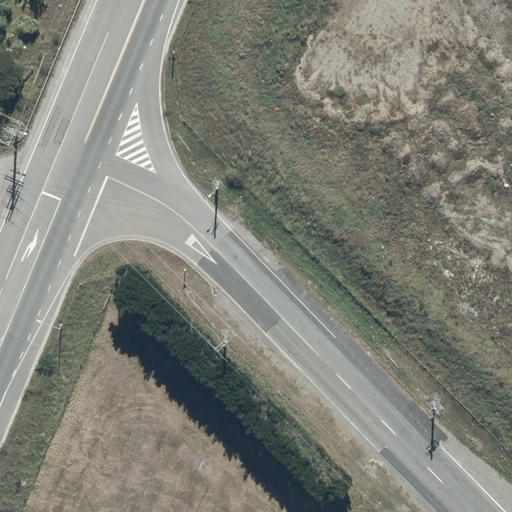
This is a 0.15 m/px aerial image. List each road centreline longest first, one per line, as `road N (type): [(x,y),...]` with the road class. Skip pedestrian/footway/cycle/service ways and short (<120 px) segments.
road 1 (unclassified): [(74,165),(137,190),(195,230),(471,511)]
road 2 (secondary): [(74,165),(0,339)]
road 3 (secondary): [(141,0),(74,165)]
